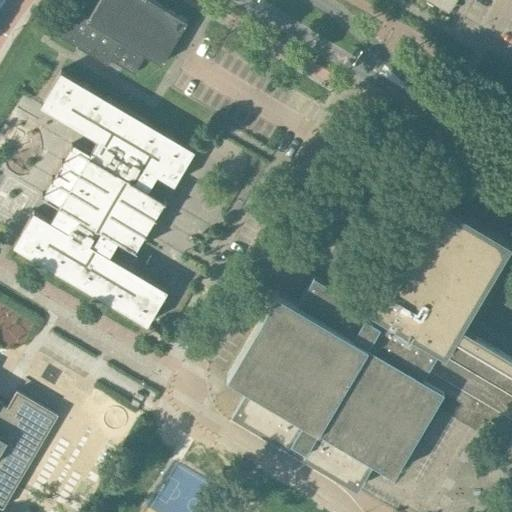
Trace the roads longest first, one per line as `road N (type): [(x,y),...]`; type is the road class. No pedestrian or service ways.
road 1 (residential): [(372,63),(181,382)]
road 2 (unclassified): [(181,382),(172,399),(349,511)]
road 3 (tertiary): [(511,151),(372,63)]
road 4 (tertiary): [(245,0),(328,50),(372,63)]
